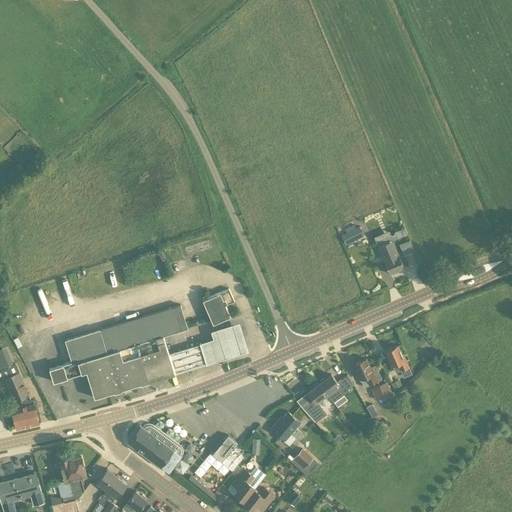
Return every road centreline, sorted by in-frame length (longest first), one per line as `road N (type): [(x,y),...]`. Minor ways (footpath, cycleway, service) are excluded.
road 1 (secondary): [(108,420),(233,377),(446,284)]
road 2 (residential): [(196,511),(118,451),(108,420)]
